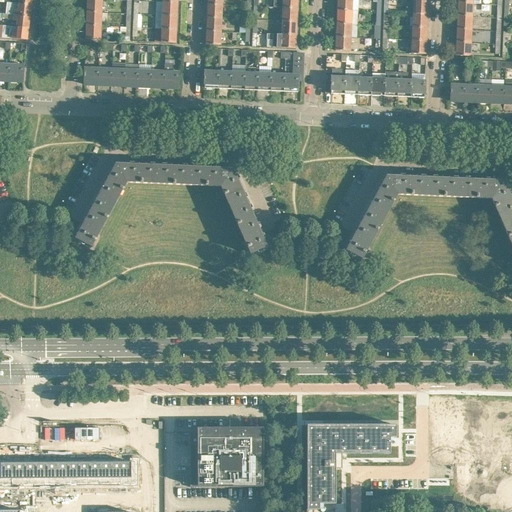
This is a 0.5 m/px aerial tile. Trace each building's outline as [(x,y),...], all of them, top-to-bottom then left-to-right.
[(87,0),(87,13),(102,13),(102,0),(87,0)] [(283,8),(297,9),(297,0),(274,0),(274,8),(283,8)] [(337,0),(337,11),(358,11),(359,6),(352,5),(352,0),(337,0)] [(372,0),(373,1),(377,2),(377,12),(381,12),(381,4),(380,0),(372,0)] [(405,3),(405,14),(413,14),(428,15),(428,1),(413,1),(413,4),(405,3)] [(6,3),(5,15),(30,17),(31,6),(6,3)] [(162,16),(177,17),(177,3),(163,3),(162,16)] [(458,3),(457,16),(472,16),(473,3),(458,3)] [(207,18),(221,18),(222,5),(207,5),(207,18)] [(282,21),(297,22),(297,9),(283,8),(282,21)] [(358,11),(337,11),(336,24),(351,24),(358,25),(358,11)] [(86,26),(101,26),(102,13),(87,13),(86,26)] [(28,29),(30,17),(5,15),(2,14),(2,19),(14,20),(13,21),(16,21),(16,27),(28,29)] [(427,28),(428,15),(413,14),(412,27),(427,28)] [(162,29),(176,30),(177,17),(162,16),(162,29)] [(457,16),(457,29),(472,30),(472,16),(457,16)] [(206,31),(221,32),(221,18),(207,18),(206,31)] [(281,35),(296,35),(297,22),(282,21),(281,35)] [(336,37),(351,38),(351,24),(336,24),(336,37)] [(2,26),(1,38),(11,39),(26,40),(27,40),(28,29),(16,27),(2,26)] [(100,40),(101,26),(86,26),(86,39),(100,40)] [(427,28),(412,27),(411,40),(426,41),(427,28)] [(161,43),(176,43),(176,30),(162,29),(161,43)] [(457,29),(456,42),(471,43),(472,30),(457,29)] [(221,32),(206,31),(206,45),(220,45),(221,32)] [(267,34),(266,40),(272,40),(272,48),(281,48),(295,49),(296,35),(281,35),(267,34)] [(351,38),(336,37),(335,51),(350,51),(351,38)] [(426,55),(426,41),(411,40),(411,54),(426,55)] [(471,43),(456,42),(456,56),(471,57),(471,43)] [(303,54),(294,54),(293,75),(284,75),(284,92),(297,92),(298,81),(302,81),(303,54)] [(0,81),(9,81),(10,65),(0,64),(0,81)] [(177,89),(178,72),(174,72),(174,65),(164,64),(164,71),(165,71),(164,88),(177,89)] [(23,65),(10,65),(9,81),(22,82),(23,65)] [(84,85),(98,85),(98,68),(85,68),(85,74),(84,74),(84,77),(85,77),(84,85)] [(98,85),(111,86),(112,69),(98,68),(98,85)] [(245,68),(245,73),(244,90),(257,90),(258,74),(258,68),(245,68)] [(111,86),(124,87),(125,70),(112,69),(111,86)] [(124,87),(137,87),(138,70),(125,70),(124,87)] [(137,87),(151,88),(151,71),(138,70),(137,87)] [(330,94),(331,94),(344,94),(345,77),(341,77),(342,70),(332,70),(331,84),(331,83),(331,86),(331,93),(330,93),(330,94)] [(345,70),(345,77),(344,94),(358,95),(358,78),(358,71),(345,70)] [(151,88),(164,88),(165,71),(164,71),(151,71),(151,88)] [(218,89),(219,72),(205,71),(205,78),(204,78),(204,80),(205,80),(204,88),(218,89)] [(57,81),(58,81),(58,78),(52,78),(53,72),(43,72),(43,87),(56,87),(57,81)] [(231,89),(232,72),(219,72),(218,89),(231,89)] [(244,90),(245,73),(232,72),(231,89),(244,90)] [(385,79),(384,96),(397,97),(398,73),(385,72),(385,74),(384,79),(385,79)] [(408,73),(398,73),(397,97),(411,97),(411,80),(407,80),(408,73)] [(271,91),(271,74),(258,74),(257,90),(271,91)] [(284,92),(284,75),(271,74),(271,91),(284,92)] [(371,79),(371,96),(384,96),(385,79),(384,79),(385,74),(372,74),(371,79)] [(411,80),(411,97),(424,98),(425,75),(412,74),(411,80)] [(371,96),(371,79),(358,78),(358,95),(371,96)] [(478,85),(477,102),(490,103),(491,86),(491,80),(478,79),(478,85)] [(450,101),(464,102),(464,85),(451,84),(451,90),(450,90),(450,94),(451,94),(450,101)] [(464,102),(477,102),(478,85),(464,85),(464,102)] [(490,103),(504,104),(504,87),(491,86),(490,103)] [(245,241),(246,245),(250,254),(267,247),(261,234),(263,233),(261,228),(259,229),(248,204),(250,203),(248,199),(246,199),(233,170),(226,169),(226,167),(221,167),(221,169),(193,168),(193,166),(188,166),(188,168),(161,166),(161,164),(156,164),(156,166),(128,165),(128,163),(123,163),(123,165),(116,164),(101,193),(99,192),(96,197),(97,197),(85,222),(83,221),(81,225),(82,226),(76,238),(91,247),(126,183),(221,187),(245,241)] [(511,246),(511,201),(503,182),(496,181),(496,179),(491,179),(491,181),(464,180),(464,178),(459,178),(458,180),(431,179),(431,176),(426,176),(426,178),(399,177),(399,175),(394,175),(394,177),(387,177),(371,205),(369,204),(367,209),(369,210),(355,234),(354,233),(351,237),(353,238),(346,251),(362,259),(367,250),(368,248),(397,195),(491,199),(511,246)] [(484,403),(446,404),(447,422),(485,421),(484,403)] [(511,422),(511,404),(494,404),(493,422),(511,422)] [(396,425),(306,425),(306,510),(319,510),(319,509),(319,504),(323,504),(335,504),(335,468),(335,454),(342,454),(390,454),(390,442),(390,438),(393,438),(396,438),(396,425)] [(190,487),(264,487),(263,429),(263,428),(238,428),(197,428),(197,432),(190,432),(190,473),(190,487)] [(55,462),(55,485),(66,485),(66,461),(65,461),(65,463),(62,463),(55,463),(55,462)] [(66,461),(66,485),(76,485),(76,461),(76,463),(73,463),(66,463),(66,461)] [(77,461),(76,461),(76,485),(87,485),(87,461),(87,462),(84,462),(77,463),(77,461)] [(87,461),(87,485),(98,485),(98,461),(97,461),(97,462),(95,462),(87,462),(87,461)] [(98,461),(98,485),(109,485),(109,461),(108,461),(108,462),(106,462),(98,462),(98,461)] [(109,461),(109,485),(120,485),(120,461),(119,461),(119,462),(116,462),(109,462),(109,461)] [(120,461),(120,485),(131,485),(136,485),(136,462),(128,462),(120,462),(120,461)] [(0,468),(0,467),(0,485),(12,486),(12,462),(11,462),(11,463),(8,463),(0,463),(0,468)] [(12,462),(12,486),(22,486),(22,462),(22,463),(19,463),(12,463),(12,462)] [(23,462),(22,462),(22,486),(33,486),(33,462),(33,463),(30,463),(23,463),(23,462)] [(33,462),(33,486),(44,486),(44,462),(43,462),(43,463),(41,463),(33,463),(33,462)] [(44,462),(44,486),(55,485),(55,462),(54,462),(54,463),(52,463),(44,463),(44,462)]
